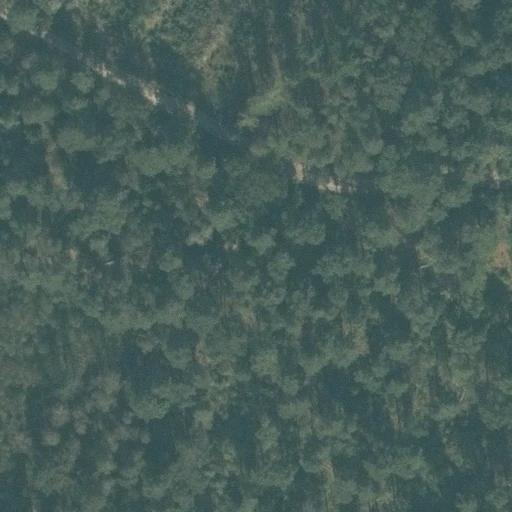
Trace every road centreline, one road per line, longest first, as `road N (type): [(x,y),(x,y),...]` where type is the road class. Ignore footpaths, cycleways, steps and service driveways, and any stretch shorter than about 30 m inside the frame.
road 1 (track): [(298,170),(28,511)]
road 2 (track): [(0,14),(298,170)]
road 3 (track): [(418,0),(298,170)]
road 4 (track): [(327,182),(511,183)]
